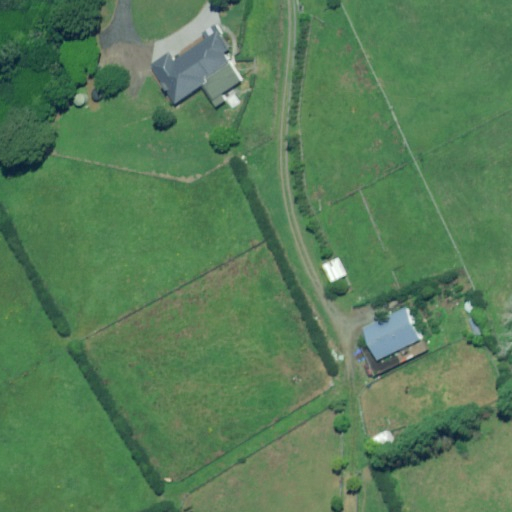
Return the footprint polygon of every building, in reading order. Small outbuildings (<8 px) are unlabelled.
[(230,4),(227,18),(246,22),(249,9),(230,4)] [(222,31),(179,60),(173,53),(153,66),(179,105),(200,92),(205,88),(219,109),(230,102),(227,97),(247,84),(228,55),(235,50),(222,31)] [(91,76),(106,66),(97,52),(81,61),(91,76)] [(271,63),(255,62),(255,76),(271,77),(271,63)] [(350,275),(342,259),(326,266),(334,283),(350,275)] [(425,340),(410,309),(368,329),(383,360),(425,340)] [(488,333),(481,313),(470,317),(477,337),(488,333)] [(400,448),(391,431),(377,439),(386,455),(400,448)]
